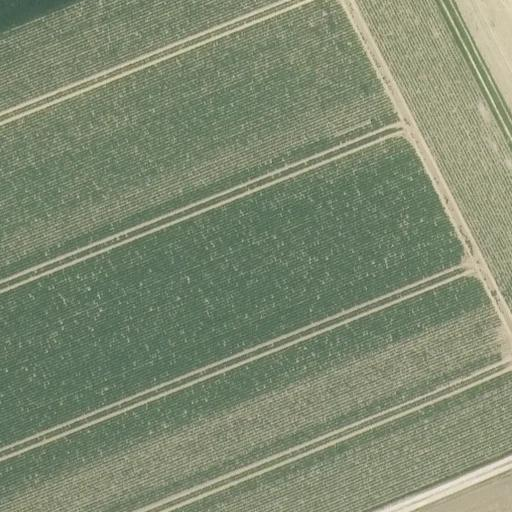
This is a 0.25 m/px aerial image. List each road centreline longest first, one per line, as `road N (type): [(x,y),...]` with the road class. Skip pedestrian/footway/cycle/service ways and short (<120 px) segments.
road 1 (track): [(511,136),(441,0)]
road 2 (track): [(511,464),(397,511)]
